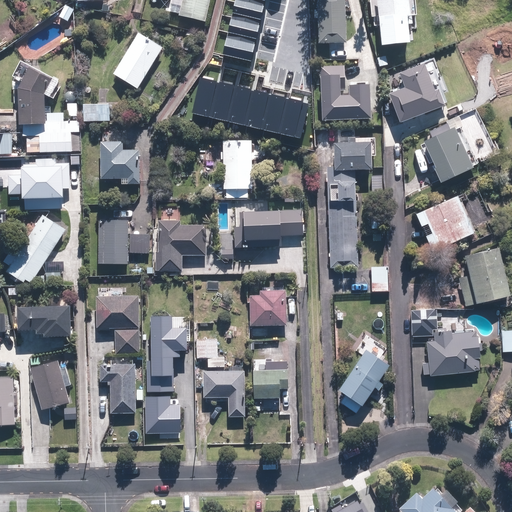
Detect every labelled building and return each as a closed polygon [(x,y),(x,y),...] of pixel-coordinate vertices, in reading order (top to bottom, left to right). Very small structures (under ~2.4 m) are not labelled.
[(206,0),(181,0),(179,15),(202,20),(206,0)] [(263,9),(265,0),(234,0),(234,2),(263,9)] [(344,0),(317,0),(318,43),(345,43),(344,0)] [(402,0),(372,0),(377,48),(407,45),(402,0)] [(234,2),(231,17),(260,23),(263,9),(234,2)] [(231,17),(228,33),(256,39),(260,23),(231,17)] [(223,54),(251,60),(256,39),(228,33),(223,54)] [(158,49),(135,36),(112,75),(135,89),(158,49)] [(345,65),(321,66),(322,120),(369,118),(369,84),(349,85),(350,94),(341,94),(340,77),(345,77),(345,65)] [(403,90),(387,97),(397,121),(433,106),(418,68),(398,76),(403,90)] [(26,73),(14,93),(15,126),(40,126),(39,93),(46,84),(26,73)] [(200,77),(192,113),(211,117),(219,82),(200,77)] [(219,82),(211,117),(229,121),(237,86),(219,82)] [(237,86),(229,121),(245,125),(254,90),(237,86)] [(254,90),(245,125),(263,129),(272,94),(254,90)] [(272,94),(263,129),(280,133),(289,98),(272,94)] [(289,98),(280,133),(301,138),(309,103),(289,98)] [(75,104),(65,104),(65,118),(75,118),(75,104)] [(113,105),(81,104),(80,123),(112,124),(113,105)] [(10,108),(0,107),(0,117),(10,118),(10,108)] [(76,127),(21,129),(21,138),(0,138),(0,154),(78,150),(76,127)] [(455,129),(425,141),(443,181),(472,169),(455,129)] [(247,142),(220,143),(222,190),(249,189),(247,142)] [(118,145),(99,145),(100,178),(120,177),(120,183),(135,183),(134,153),(119,154),(118,145)] [(364,146),(329,147),(330,170),(327,170),(330,267),(353,267),(350,170),(364,170),(364,146)] [(24,192),(24,207),(65,206),(64,187),(71,187),(70,161),(56,161),(56,157),(36,158),(37,162),(21,162),(21,171),(9,171),(9,192),(24,192)] [(475,189),(412,216),(427,253),(490,226),(475,189)] [(297,212),(239,215),(240,230),(233,230),(234,248),(274,246),(274,236),(298,235),(297,212)] [(65,230),(42,215),(7,271),(24,281),(26,278),(32,282),(65,230)] [(125,223),(97,222),(97,265),(124,265),(124,252),(147,253),(147,235),(125,235),(125,223)] [(178,223),(155,223),(155,269),(178,269),(178,252),(203,252),(203,230),(178,230),(178,223)] [(504,297),(493,250),(462,257),(467,279),(458,281),(464,306),(504,297)] [(385,268),(370,269),(371,292),(386,291),(385,268)] [(259,298),(249,298),(250,325),(283,325),(282,294),(259,294),(259,298)] [(134,298),(95,299),(95,327),(115,327),(115,354),(135,354),(134,298)] [(344,298),(335,298),(335,322),(344,322),(344,298)] [(68,309),(18,310),(19,330),(37,329),(37,332),(46,332),(46,334),(69,334),(68,309)] [(433,310),(409,311),(410,337),(430,336),(430,329),(434,329),(433,310)] [(147,334),(148,389),(174,389),(173,350),(188,350),(188,325),(174,325),(174,314),(151,314),(151,334),(147,334)] [(511,331),(501,332),(501,352),(511,352),(511,331)] [(425,344),(428,374),(475,369),(471,334),(432,338),(433,343),(425,344)] [(215,341),(195,342),(196,359),(207,358),(207,367),(222,366),(222,359),(216,360),(215,341)] [(384,368),(363,354),(338,392),(344,396),(340,403),(354,413),(384,368)] [(54,363),(29,370),(41,409),(66,401),(54,363)] [(254,372),(251,372),(252,399),(275,398),(275,390),(283,390),(283,364),(254,365),(254,372)] [(132,413),(131,367),(100,368),(100,382),(109,382),(109,413),(132,413)] [(240,373),(201,374),(202,398),(227,397),(228,415),(241,415),(240,373)] [(10,379),(0,379),(0,424),(11,424),(10,379)] [(145,394),(146,431),(173,430),(173,428),(180,428),(180,402),(171,402),(171,394),(145,394)] [(413,498),(397,511),(446,511),(431,495),(419,505),(413,498)]
